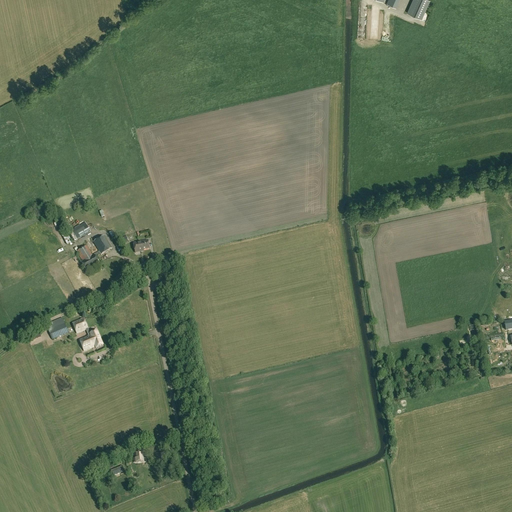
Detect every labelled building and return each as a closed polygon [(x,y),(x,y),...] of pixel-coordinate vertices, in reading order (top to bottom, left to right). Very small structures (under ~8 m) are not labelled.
[(428,0),(412,0),(407,13),(421,19),(430,1),(428,0)] [(87,223),(73,231),(78,239),(92,231),(87,223)] [(65,237),(68,245),(73,243),(71,235),(65,237)] [(100,263),(96,257),(101,254),(101,255),(112,249),(104,236),(94,242),(99,252),(93,255),(87,246),(77,252),(83,263),(82,264),(86,271),(100,263)] [(134,244),(136,253),(141,252),(141,251),(150,249),(148,241),(134,244)] [(52,340),(69,333),(62,318),(46,325),(52,340)] [(77,334),(86,330),(89,336),(85,338),(80,340),(84,351),(95,347),(96,348),(103,345),(97,331),(90,334),(84,319),(73,323),(77,334)] [(507,352),(501,353),(504,365),(510,364),(507,352)] [(134,453),(135,458),(133,458),(134,463),(146,462),(145,452),(134,453)] [(157,464),(167,463),(166,453),(156,454),(157,464)] [(124,471),(122,466),(112,470),(114,475),(124,471)]
